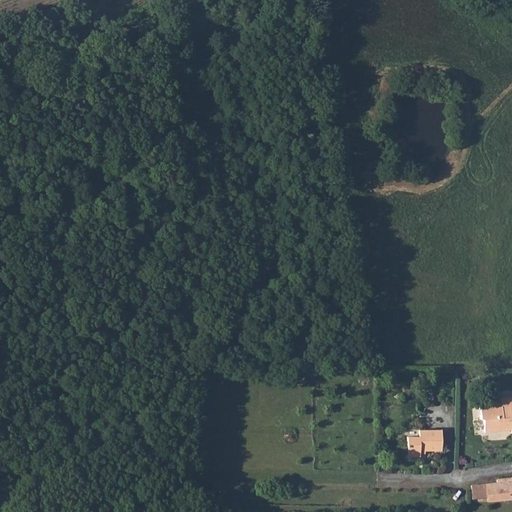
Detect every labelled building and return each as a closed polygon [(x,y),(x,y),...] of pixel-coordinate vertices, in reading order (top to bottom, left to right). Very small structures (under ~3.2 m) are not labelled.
[(496,400),(480,401),(483,430),(511,428),(511,431),(511,430),(511,393),(501,394),(501,403),(496,403),(496,400)] [(417,457),(417,451),(438,451),(438,430),(415,431),(415,437),(404,438),(404,457),(417,457)] [(511,500),(511,479),(497,480),(497,487),(499,501),(511,500)] [(486,483),(472,483),(473,499),(486,498),(485,488),(486,487),(486,483)] [(487,502),(499,501),(497,487),(486,487),(485,488),(486,498),(487,502)]
